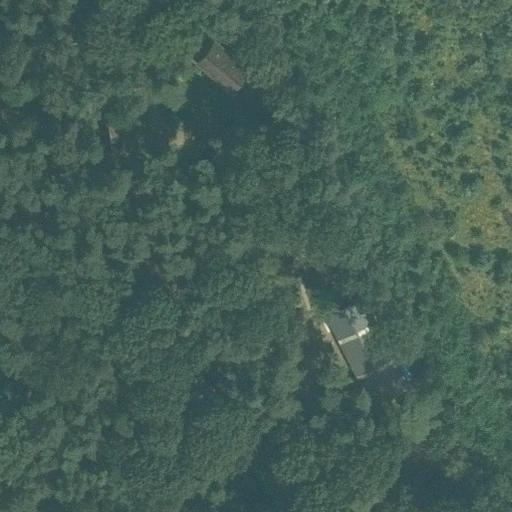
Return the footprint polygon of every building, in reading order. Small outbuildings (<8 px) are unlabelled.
[(217,37),(196,61),(232,91),(252,66),(217,37)] [(135,119),(110,122),(113,152),(138,149),(135,119)] [(315,220),(293,241),(326,274),(347,252),(315,220)] [(366,288),(331,304),(374,395),(409,378),(366,288)] [(266,425),(238,438),(252,467),(279,454),(266,425)] [(408,430),(400,458),(430,467),(438,438),(408,430)]
